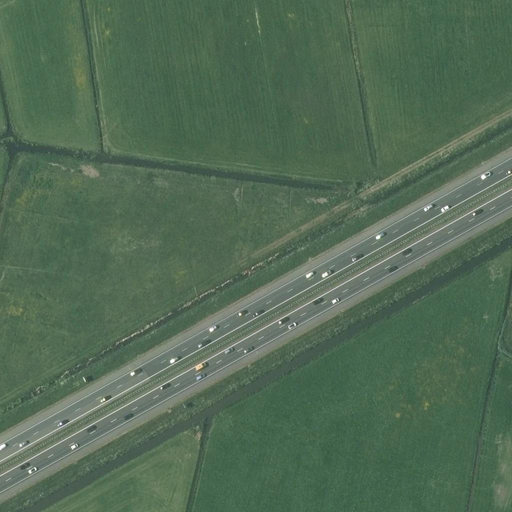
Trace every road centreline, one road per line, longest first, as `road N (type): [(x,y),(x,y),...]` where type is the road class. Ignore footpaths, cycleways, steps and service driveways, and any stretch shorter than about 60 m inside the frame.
road 1 (motorway): [(511,165),(0,453)]
road 2 (motorway): [(0,484),(511,197)]
road 3 (unclassified): [(244,264),(511,113)]
